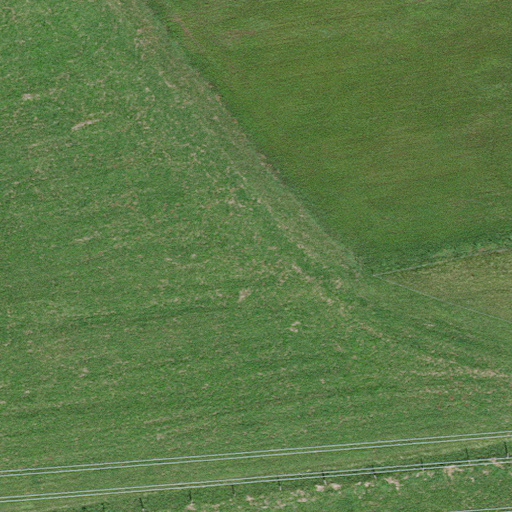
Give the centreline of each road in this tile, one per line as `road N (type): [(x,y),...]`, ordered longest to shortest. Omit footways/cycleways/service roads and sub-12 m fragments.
road 1 (track): [(511,331),(336,276),(218,156),(92,0)]
road 2 (track): [(0,510),(511,433)]
